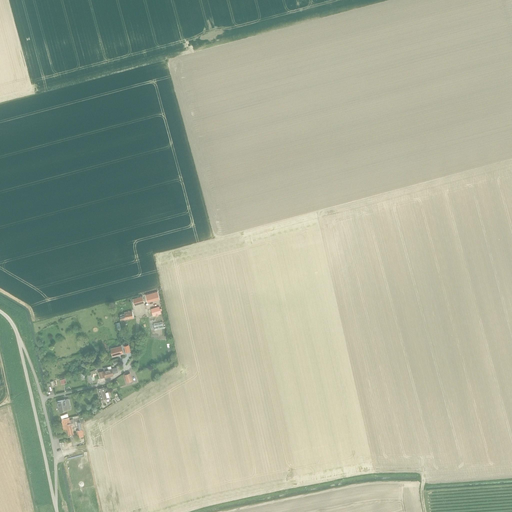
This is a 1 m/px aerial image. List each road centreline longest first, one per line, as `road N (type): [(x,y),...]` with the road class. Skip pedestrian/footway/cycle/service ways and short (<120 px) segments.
road 1 (unclassified): [(55,505),(17,336)]
road 2 (unclassified): [(43,398),(118,375),(134,352),(140,316)]
